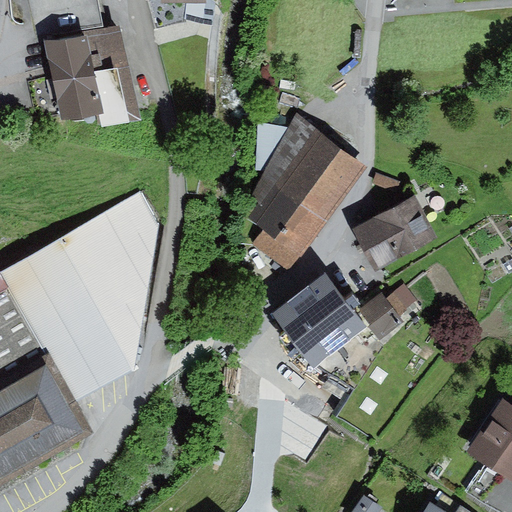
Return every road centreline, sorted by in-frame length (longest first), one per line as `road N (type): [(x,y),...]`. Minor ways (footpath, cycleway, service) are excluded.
road 1 (residential): [(233,336),(302,273),(366,187),(376,0)]
road 2 (residential): [(149,377),(177,169),(135,0)]
road 3 (residential): [(45,511),(109,453),(149,377)]
